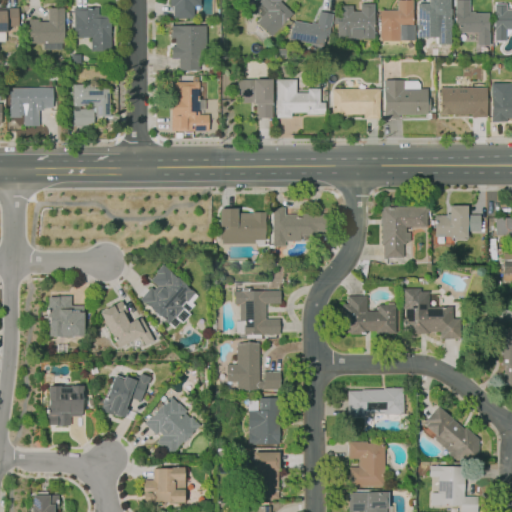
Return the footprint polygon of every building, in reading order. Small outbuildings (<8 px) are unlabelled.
[(199,0),(200,6),(193,6),(193,17),(173,18),(172,6),(169,6),(169,0),(199,0)] [(271,36),(256,21),(260,17),(253,10),(259,3),(257,2),(258,0),(280,0),(279,1),(292,13),(271,36)] [(399,41),(379,41),(379,10),(397,10),(397,0),(412,0),(413,25),(414,24),(414,40),(399,40),(399,41)] [(437,37),(417,37),(417,30),(417,24),(417,2),(428,2),(428,0),(450,0),(451,44),(437,44),(437,37)] [(477,45),(477,32),(458,32),(458,24),(453,25),(453,20),(455,20),(455,0),(469,0),(469,12),(475,11),(475,13),(488,13),(489,45),(477,45)] [(352,44),(337,44),(337,24),(334,24),(334,16),(340,16),(340,5),(352,5),(352,11),(360,11),(360,3),(374,3),(374,38),(363,38),(363,39),(352,39),(352,44)] [(506,40),(494,40),(494,3),(506,3),(506,9),(511,9),(511,29),(506,29),(506,40)] [(0,7),(0,30),(4,31),(4,26),(17,26),(17,8),(0,7)] [(72,7),(97,7),(97,13),(107,13),(108,50),(90,51),(90,36),(73,36),(72,7)] [(28,19),(28,42),(63,42),(63,8),(46,8),(46,22),(38,22),(38,19),(28,19)] [(322,49),(313,48),(314,44),(288,39),(291,26),(293,27),(294,20),(311,24),(311,22),(317,23),(319,11),(332,13),(328,37),(325,36),(324,46),(322,45),(322,49)] [(170,25),(205,25),(205,70),(177,70),(177,58),(170,58),(170,45),(174,45),(174,38),(170,38),(170,25)] [(256,118),(256,103),(253,103),(253,102),(237,102),(237,80),(272,79),(273,117),(256,118)] [(291,117),(276,117),(275,79),(295,79),(296,92),(307,92),(307,88),(319,88),(319,102),(324,102),(324,114),(306,114),(306,112),(291,112),(291,117)] [(399,118),(383,118),(383,113),(383,80),(403,80),(403,81),(417,81),(419,84),(419,88),(426,88),(426,98),(430,98),(430,111),(426,111),(427,114),(399,114),(399,118)] [(174,82),(174,96),(169,96),(170,130),(207,130),(206,114),(198,114),(197,99),(205,99),(205,82),(174,82)] [(71,83),(109,83),(110,116),(95,116),(95,105),(71,106),(71,83)] [(506,122),(491,122),(491,117),(491,98),(491,83),(511,83),(511,96),(511,118),(506,118),(506,122)] [(486,117),(471,117),(471,114),(440,114),(440,88),(486,87),(486,117)] [(8,88),(51,88),(51,107),(37,108),(37,124),(22,125),(22,108),(8,108),(8,88)] [(363,118),(363,114),(345,114),(345,116),(332,117),(332,89),(379,88),(380,118),(363,118)] [(71,109),(92,109),(92,125),(72,125),(71,109)] [(379,206),(424,205),(425,226),(404,226),(404,233),(408,232),(408,242),(404,242),(404,244),(401,244),(402,257),(382,257),(381,246),(380,246),(379,206)] [(448,205),(465,205),(465,215),(479,215),(479,231),(465,231),(465,237),(463,237),(463,239),(454,239),(454,236),(433,236),(433,215),(444,215),(444,214),(447,214),(448,205)] [(219,209),(236,208),(236,213),(251,213),(251,212),(264,212),(264,240),(253,240),(253,243),(221,243),(221,239),(219,239),(219,209)] [(272,208),(283,208),(283,214),(299,214),(299,212),(315,211),(315,213),(321,213),(321,231),(315,231),(315,241),(285,241),(285,246),(272,246),(272,208)] [(511,238),(509,239),(509,234),(495,234),(495,217),(511,216),(511,218),(511,238)] [(161,264),(195,293),(186,302),(185,301),(180,306),(183,308),(175,317),(174,316),(168,323),(140,299),(149,287),(152,290),(156,286),(150,280),(156,273),(154,272),(161,264)] [(233,291),(241,291),(241,288),(249,287),(249,290),(278,290),(278,303),(264,303),(265,318),(279,317),(279,334),(243,335),(243,322),(238,322),(238,304),(233,304),(233,291)] [(401,288),(419,288),(419,291),(427,291),(427,306),(451,306),(451,318),(458,318),(459,339),(439,339),(439,331),(427,331),(427,333),(410,333),(410,331),(401,331),(401,319),(404,318),(403,307),(401,307),(401,288)] [(346,295),(366,295),(366,310),(375,310),(375,303),(393,303),(393,333),(375,333),(375,330),(366,330),(366,333),(342,333),(342,304),(346,304),(346,295)] [(47,296),(70,296),(70,305),(82,305),(82,335),(47,335),(47,296)] [(120,301),(126,312),(124,313),(129,322),(139,316),(153,340),(144,345),(139,336),(119,348),(99,312),(120,301)] [(511,327),(511,386),(501,387),(501,371),(503,371),(503,365),(500,365),(499,340),(490,340),(490,325),(501,324),(501,328),(511,327)] [(236,343),(257,343),(258,380),(262,380),(262,371),(278,371),(278,389),(257,389),(257,391),(236,391),(236,381),(226,381),(226,365),(236,364),(236,343)] [(138,373),(148,377),(139,402),(128,398),(124,408),(127,409),(124,418),(115,415),(114,416),(99,411),(103,399),(105,399),(113,376),(122,379),(124,374),(133,377),(134,376),(137,377),(138,373)] [(46,386),(81,385),(81,415),(69,415),(69,425),(47,425),(46,386)] [(346,391),(360,391),(360,389),(381,389),(381,387),(402,387),(402,414),(383,415),(383,412),(365,412),(365,415),(347,415),(346,391)] [(143,424),(169,397),(198,425),(169,456),(154,442),(161,435),(157,431),(154,434),(143,424)] [(257,398),(276,397),(277,442),(247,443),(246,410),(257,410),(257,398)] [(436,406),(463,429),(464,427),(478,439),(477,459),(447,459),(448,452),(433,440),(436,437),(424,426),(427,423),(424,420),(436,406)] [(347,441),(366,441),(366,443),(383,443),(383,486),(348,486),(348,466),(357,466),(357,458),(347,458),(347,441)] [(252,452),(278,451),(278,470),(276,470),(277,500),(256,500),(255,478),(250,478),(250,467),(252,467),(252,452)] [(428,465),(463,466),(463,496),(476,496),(476,511),(459,511),(459,505),(430,505),(430,492),(436,493),(437,476),(428,475),(428,465)] [(151,468),(181,468),(181,487),(172,487),(172,489),(182,489),(182,502),(142,502),(142,480),(151,480),(151,468)] [(348,492),(387,492),(387,509),(385,508),(385,511),(362,511),(348,511),(348,492)] [(31,511),(31,495),(57,495),(57,508),(53,508),(53,511),(31,511)]
